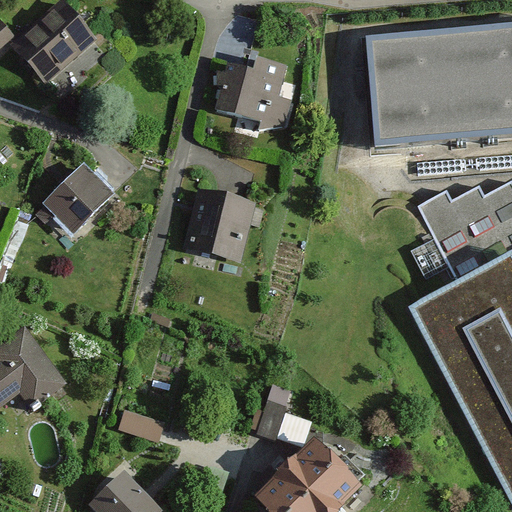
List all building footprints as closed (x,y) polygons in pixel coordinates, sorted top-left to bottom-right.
[(61,6),(15,48),(46,82),(93,40),(61,6)] [(0,50),(16,35),(0,18),(0,50)] [(511,29),(359,43),(368,146),(511,132),(511,29)] [(255,78),(231,73),(225,120),(259,134),(292,127),(295,105),(286,103),(289,71),(259,67),(255,78)] [(84,170),(47,204),(73,232),(110,198),(84,170)] [(457,278),(397,310),(504,511),(511,507),(511,187),(510,183),(485,196),(481,187),(451,203),(445,192),(419,207),(457,278)] [(202,196),(190,246),(241,259),(253,208),(202,196)] [(0,422),(8,433),(69,387),(30,334),(0,356),(0,422)] [(127,408),(120,428),(160,441),(167,421),(127,408)] [(317,445),(263,500),(261,503),(270,511),(334,511),(360,486),(317,445)] [(162,511),(132,484),(99,511),(162,511)]
